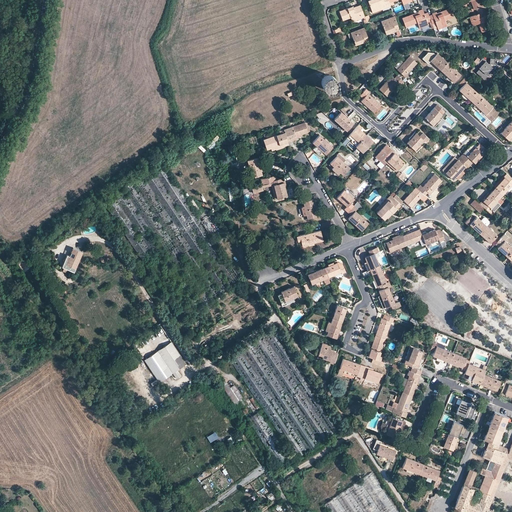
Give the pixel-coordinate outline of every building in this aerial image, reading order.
[(382,9),(391,6),(389,3),(388,0),(368,0),(372,13),(382,9)] [(463,0),(464,3),(470,1),(473,10),(483,6),(480,0),(463,0)] [(364,17),(360,5),(353,7),(352,6),(339,11),(342,21),(351,18),(352,22),(364,17)] [(428,16),(427,12),(424,14),(422,9),(418,10),(418,12),(402,18),(405,27),(417,23),(419,28),(428,25),(428,24),(431,23),(428,16)] [(432,14),(428,16),(431,23),(432,24),(435,23),(438,29),(447,26),(445,20),(452,17),(449,9),(437,13),(436,12),(432,13),(432,14)] [(488,15),(486,11),(469,17),(472,26),(478,24),(481,32),(490,29),(487,20),(485,21),(483,16),(485,16),(488,15)] [(394,16),(392,17),(381,21),(385,33),(394,30),(399,29),(394,16)] [(364,42),(364,44),(369,42),(364,28),(351,32),(355,45),(360,43),(364,42)] [(437,53),(435,56),(430,61),(441,70),(448,63),(437,53)] [(417,63),(409,56),(397,69),(405,77),(417,63)] [(480,60),(477,64),(480,67),(479,68),(479,69),(476,72),(484,79),(486,77),(486,74),(489,70),(492,70),(494,72),(498,68),(494,64),(494,59),(489,58),(489,64),(488,64),(485,61),(485,60),(482,58),(480,60)] [(448,63),(441,70),(454,82),(461,75),(448,63)] [(394,78),(391,76),(379,89),(387,96),(399,83),(401,84),(403,81),(397,75),(394,78)] [(479,94),(466,83),(468,80),(465,77),(459,84),(462,87),(459,90),(462,93),(469,100),(472,102),(479,94)] [(363,99),(368,93),(369,92),(366,89),(363,92),(360,95),(359,96),(363,99)] [(368,93),(363,99),(360,101),(374,113),(381,106),(368,93)] [(492,107),(479,94),(472,102),(476,105),(482,111),(485,114),(484,115),(488,118),(489,117),(493,112),(490,109),(492,107)] [(445,112),(437,104),(434,107),(428,115),(425,118),(433,125),(439,117),(445,112)] [(492,120),(499,112),(492,107),(490,109),(493,112),(489,117),(492,120)] [(347,118),(341,112),(334,120),(347,131),(349,128),(354,124),(347,118)] [(439,117),(433,125),(435,127),(442,119),(439,117)] [(511,137),(511,136),(511,120),(501,133),(509,140),(511,137)] [(297,125),(288,128),(283,130),(284,133),(287,142),(302,136),(302,135),(308,132),(304,123),(297,125)] [(350,134),(348,136),(351,139),(353,137),(360,143),(356,147),(363,153),(373,141),(360,130),(362,128),(358,124),(354,129),(350,134)] [(284,133),(280,134),(263,140),(266,150),(270,149),(288,143),(287,142),(284,133)] [(424,140),(419,136),(416,133),(407,143),(414,150),(418,146),(424,140)] [(422,133),(419,136),(424,140),(426,142),(429,139),(422,133)] [(315,146),(322,151),(326,155),(332,147),(319,135),(312,143),(315,146)] [(271,151),(288,145),(288,143),(270,149),(271,151)] [(487,150),(479,143),(476,146),(473,143),(467,150),(470,152),(467,156),(464,153),(463,153),(460,156),(470,165),(473,162),(475,163),(487,150)] [(398,156),(386,145),(375,157),(379,162),(383,165),(385,163),(387,161),(397,170),(403,163),(397,157),(398,156)] [(242,154),(244,161),(255,158),(250,152),(242,154)] [(331,169),(338,175),(340,173),(343,176),(350,168),(336,156),(330,164),(333,167),(331,169)] [(470,165),(460,156),(457,160),(445,173),(453,180),(456,177),(462,170),(465,167),(467,169),(470,165)] [(255,158),(244,161),(248,178),(261,175),(258,162),(260,161),(259,157),(255,158)] [(397,170),(387,161),(385,163),(395,172),(397,170)] [(422,170),(428,163),(425,161),(422,163),(419,167),(422,170)] [(511,178),(506,173),(503,176),(504,177),(495,188),(503,195),(511,184),(511,178)] [(442,181),(434,174),(422,187),(420,185),(417,189),(423,194),(425,196),(428,192),(430,194),(442,181)] [(274,176),(260,180),(262,188),(271,186),(270,182),(275,180),(274,176)] [(284,178),(275,180),(270,182),(271,186),(284,183),(285,187),(286,187),(284,178)] [(284,183),(271,186),(274,199),(287,196),(285,187),(284,183)] [(417,189),(415,187),(403,201),(411,208),(423,194),(417,189)] [(345,188),(344,190),(353,198),(355,196),(345,188)] [(499,199),(503,195),(495,188),(483,201),(491,208),(497,202),(499,199)] [(353,198),(344,190),(337,198),(347,207),(356,197),(355,196),(353,198)] [(393,197),(390,195),(387,198),(388,200),(396,207),(400,204),(393,197)] [(380,209),(388,200),(387,198),(378,208),(380,209)] [(310,200),(303,202),(304,206),(306,215),(307,219),(317,216),(313,199),(310,200)] [(391,212),(396,207),(388,200),(380,209),(377,213),(384,220),(391,212)] [(491,208),(483,201),(480,204),(491,214),(493,212),(490,209),(491,208)] [(493,212),(500,205),(497,202),(491,208),(490,209),(493,212)] [(357,209),(354,206),(347,212),(351,216),(355,211),(357,209)] [(368,223),(355,211),(351,216),(348,219),(361,231),(368,223)] [(486,225),(476,216),(474,219),(471,216),(464,223),(468,226),(469,224),(479,233),(486,225)] [(497,235),(486,225),(479,233),(490,243),(497,235)] [(402,236),(406,246),(419,241),(422,246),(426,244),(423,239),(422,235),(419,229),(402,236)] [(436,233),(434,229),(422,235),(423,239),(426,244),(438,239),(439,242),(444,240),(440,231),(436,233)] [(320,231),(299,236),(301,242),(302,248),(314,245),(314,243),(323,241),(320,231)] [(511,252),(511,246),(505,240),(508,237),(504,234),(498,241),(495,244),(499,247),(497,248),(507,258),(511,252)] [(406,246),(402,236),(392,240),(386,242),(390,253),(406,246)] [(25,255),(35,248),(34,246),(24,253),(25,255)] [(83,252),(73,248),(70,255),(66,264),(75,268),(83,252)] [(374,253),(370,255),(364,257),(366,262),(368,266),(370,270),(371,274),(381,270),(374,253)] [(66,264),(70,255),(68,255),(63,265),(64,267),(74,271),(75,268),(66,264)] [(22,257),(16,261),(22,269),(28,265),(22,257)] [(346,272),(342,264),(338,265),(337,262),(334,263),(334,262),(327,264),(328,266),(324,267),(328,277),(341,272),(341,274),(346,272)] [(328,277),(324,267),(307,274),(311,284),(319,281),(328,277)] [(386,283),(381,270),(371,274),(373,278),(375,284),(376,287),(378,286),(386,283)] [(479,276),(473,283),(479,288),(481,286),(485,289),(489,285),(479,276)] [(330,282),(328,277),(319,281),(321,285),(326,283),(330,282)] [(389,281),(386,283),(378,286),(380,290),(388,287),(390,286),(389,281)] [(281,291),(282,293),(285,301),(294,298),(298,296),(293,286),(281,291)] [(379,293),(380,296),(378,297),(383,309),(391,305),(393,309),(401,306),(399,302),(395,304),(388,287),(380,290),(378,291),(379,293)] [(295,301),(294,298),(285,301),(282,293),(277,295),(282,306),(295,301)] [(337,304),(332,318),(342,321),(344,314),(346,308),(337,304)] [(342,321),(332,318),(330,322),(327,331),(326,334),(336,338),(338,332),(342,321)] [(391,321),(384,319),(381,318),(380,320),(375,335),(385,338),(391,321)] [(385,338),(375,335),(373,341),(371,348),(381,351),(385,338)] [(438,342),(433,340),(429,350),(434,352),(436,346),(438,342)] [(186,364),(171,342),(158,351),(144,360),(159,382),(172,373),(176,379),(181,375),(178,370),(186,364)] [(335,352),(329,350),(326,349),(327,347),(326,346),(327,344),(322,342),(318,355),(322,356),(321,358),(334,362),(337,352),(335,352)] [(453,352),(436,346),(434,352),(432,355),(437,357),(449,362),(453,352)] [(417,364),(419,359),(422,351),(412,347),(407,360),(405,360),(417,364)] [(381,351),(371,348),(368,356),(373,357),(380,360),(382,356),(380,355),(381,351)] [(466,357),(453,352),(449,362),(462,367),(465,359),(466,357)] [(385,361),(380,360),(373,357),(371,362),(383,366),(385,361)] [(343,358),(339,368),(344,369),(357,374),(360,364),(354,362),(343,358)] [(469,360),(465,359),(462,367),(461,369),(465,371),(468,363),(469,360)] [(416,368),(417,364),(405,360),(404,363),(411,366),(416,368)] [(485,370),(482,368),(468,363),(465,371),(464,373),(469,375),(472,376),(471,380),(480,384),(484,374),(485,370)] [(364,365),(360,364),(357,374),(356,375),(360,377),(364,365)] [(368,367),(364,365),(360,377),(360,379),(363,380),(364,380),(364,378),(368,368),(368,367)] [(417,368),(416,368),(411,366),(410,370),(420,375),(422,370),(417,368)] [(368,368),(364,378),(377,382),(381,372),(370,369),(368,368)] [(420,375),(410,370),(408,370),(406,374),(408,375),(418,379),(420,375)] [(484,374),(480,384),(496,391),(500,380),(484,374)] [(418,379),(408,375),(407,379),(405,385),(402,391),(412,395),(418,379)] [(244,408),(245,408),(247,407),(241,398),(242,397),(234,384),(230,387),(224,379),(220,382),(239,412),(242,410),(242,409),(243,408),(244,408)] [(511,384),(509,383),(504,382),(500,392),(504,394),(511,396),(511,384)] [(406,412),(412,395),(402,391),(398,403),(396,408),(406,412)] [(249,399),(256,409),(259,408),(252,397),(249,399)] [(470,408),(471,404),(461,400),(456,412),(466,417),(467,413),(470,408)] [(396,408),(393,407),(391,412),(405,417),(407,412),(406,412),(396,408)] [(508,417),(494,411),(492,416),(506,422),(508,417)] [(506,422),(492,416),(490,421),(504,426),(506,422)] [(389,424),(382,421),(381,425),(381,430),(386,432),(386,433),(396,437),(401,424),(404,426),(405,422),(392,417),(389,424)] [(460,433),(462,426),(463,425),(453,421),(448,433),(458,437),(460,433)] [(504,426),(490,421),(488,425),(502,431),(504,426)] [(502,431),(488,425),(486,430),(500,436),(502,431)] [(500,436),(486,430),(484,435),(498,440),(500,436)] [(207,436),(210,442),(216,438),(213,432),(207,436)] [(458,437),(448,433),(447,435),(445,441),(442,446),(453,450),(456,441),(458,437)] [(498,440),(484,435),(483,439),(488,441),(497,444),(498,440)] [(497,444),(488,441),(482,456),(490,459),(502,464),(504,457),(508,459),(509,454),(508,454),(508,453),(497,449),(498,445),(497,444)] [(380,444),(377,450),(376,453),(380,455),(388,458),(392,460),(395,451),(380,444)] [(419,474),(423,464),(406,457),(402,467),(406,469),(419,474)] [(498,472),(502,464),(490,459),(486,467),(498,472)] [(440,470),(423,464),(419,474),(431,479),(436,480),(437,476),(440,470)] [(495,479),(498,472),(486,467),(486,469),(481,468),(479,473),(484,475),(495,479)] [(495,479),(484,475),(481,483),(492,487),(495,479)] [(489,494),(492,487),(481,483),(478,490),(482,492),(489,494)] [(469,499),(474,488),(463,484),(454,506),(467,511),(485,511),(486,510),(487,511),(493,496),(489,494),(482,492),(480,497),(478,503),(474,501),(469,499)] [(298,488),(296,490),(295,490),(301,498),(303,496),(298,488)]
